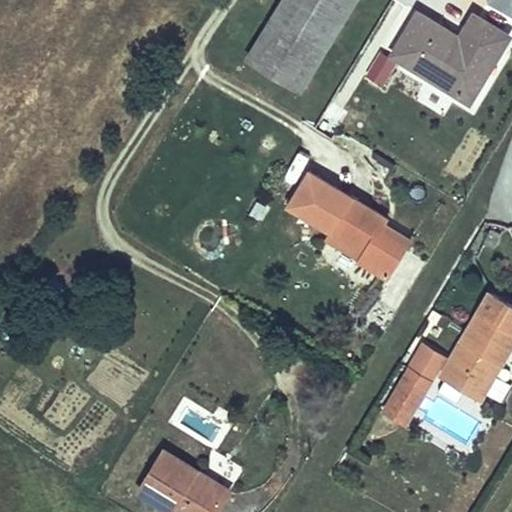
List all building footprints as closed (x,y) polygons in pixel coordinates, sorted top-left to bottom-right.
[(300,89),(355,0),(283,0),(248,57),(249,58),(300,89)] [(511,0),(488,0),(487,3),(511,16),(511,0)] [(480,80),(506,36),(475,17),(461,40),(459,43),(453,39),(455,37),(419,15),(396,53),(462,93),(473,75),(480,80)] [(383,83),(396,61),(381,53),(368,74),(383,83)] [(300,89),(249,58),(244,66),(295,97),(300,89)] [(469,97),(480,80),(473,75),(462,93),(469,97)] [(270,151),(274,145),(266,140),(262,146),(270,151)] [(332,229),(353,197),(310,170),(290,204),(332,229)] [(408,244),(381,228),(387,217),(353,197),(332,229),(373,255),(368,265),(388,277),(408,244)] [(259,219),(266,206),(257,201),(250,214),(259,219)] [(414,234),(387,217),(381,228),(408,244),(414,234)] [(373,255),(332,229),(326,239),(368,265),(373,255)] [(494,249),(501,234),(490,229),(484,244),(494,249)] [(502,362),(511,344),(511,304),(491,292),(442,374),(476,394),(493,365),(489,362),(492,356),(496,359),(502,362)] [(481,397),(502,362),(496,359),(493,365),(476,394),(481,397)] [(433,370),(416,360),(411,369),(428,378),(433,370)] [(406,422),(430,380),(428,378),(411,369),(386,410),(406,422)] [(216,511),(225,497),(192,476),(197,469),(165,449),(140,490),(175,511),(216,511)] [(230,489),(197,469),(192,476),(225,497),(230,489)]
